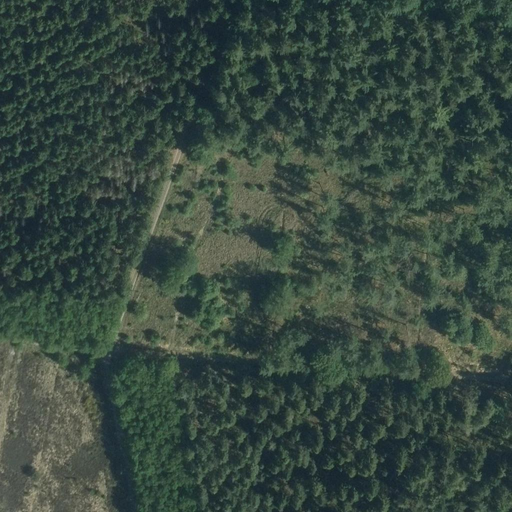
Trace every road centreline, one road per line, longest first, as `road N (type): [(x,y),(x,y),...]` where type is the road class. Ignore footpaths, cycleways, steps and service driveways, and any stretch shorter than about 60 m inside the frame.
road 1 (track): [(234,0),(114,342),(112,381),(136,511)]
road 2 (track): [(511,374),(0,336)]
